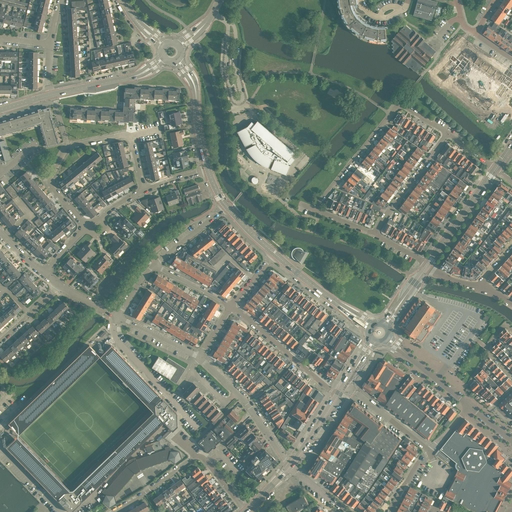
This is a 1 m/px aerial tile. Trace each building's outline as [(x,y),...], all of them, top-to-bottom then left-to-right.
[(99,5),(98,5),(98,9),(100,8),(108,6),(107,0),(99,2),(99,5)] [(336,0),(337,2),(338,7),(340,12),(342,16),(342,17),(346,22),(349,27),(353,30),(358,34),(363,36),(369,38),(374,40),(380,40),(386,40),(385,28),(384,27),(378,27),(372,25),(367,23),(362,20),(358,16),(354,11),(352,6),(356,4),(356,2),(358,1),(357,0),(336,0)] [(416,0),(413,14),(431,19),(436,0),(435,0),(416,0)] [(501,2),(498,7),(505,13),(509,8),(501,2)] [(37,5),(36,11),(37,11),(46,14),(46,13),(47,13),(48,11),(47,10),(47,8),(37,5)] [(101,11),(99,12),(100,14),(100,15),(110,12),(108,6),(100,8),(101,11)] [(498,7),(494,13),(502,18),(505,13),(498,7)] [(27,9),(27,11),(30,12),(37,14),(36,17),(44,19),(46,14),(37,11),(36,11),(30,10),(30,9),(27,9)] [(11,15),(9,23),(15,25),(17,17),(17,15),(18,11),(16,10),(15,13),(12,12),(11,15)] [(494,13),(490,18),(498,23),(502,18),(494,13)] [(17,17),(15,25),(21,26),(23,18),(19,17),(20,15),(17,15),(17,17)] [(24,20),(23,25),(26,26),(27,24),(32,25),(31,29),(33,29),(41,31),(43,25),(34,23),(27,21),(24,20)] [(487,26),(482,33),(487,37),(497,23),(494,21),(490,26),(488,24),(487,26)] [(497,23),(487,37),(492,40),(497,33),(494,31),(497,27),(498,28),(499,25),(497,23)] [(391,40),(392,42),(391,44),(393,46),(391,47),(393,49),(392,50),(391,51),(393,53),(392,54),(408,67),(409,66),(413,70),(417,70),(421,65),(422,66),(432,54),(434,51),(435,50),(424,40),(425,40),(413,30),(412,31),(404,24),(401,28),(391,39),(391,40)] [(497,33),(492,40),(498,44),(502,37),(499,35),(504,28),(501,27),(497,33)] [(502,37),(498,44),(503,47),(507,40),(505,39),(508,34),(508,35),(510,32),(506,30),(505,33),(502,37)] [(105,36),(104,36),(105,39),(107,38),(115,37),(114,34),(115,34),(115,33),(115,31),(114,31),(105,32),(104,33),(105,36)] [(507,40),(503,47),(508,51),(511,44),(511,43),(509,42),(511,37),(511,34),(507,40)] [(108,42),(106,42),(106,45),(116,43),(116,40),(117,39),(116,37),(115,37),(107,38),(108,42)] [(460,38),(431,72),(444,83),(474,48),(460,38)] [(130,41),(123,43),(126,53),(128,62),(135,61),(134,57),(134,56),(132,50),(128,51),(127,45),(131,44),(130,41)] [(120,43),(117,44),(118,52),(119,55),(121,64),(128,62),(126,53),(122,54),(121,51),(120,46),(121,46),(120,43)] [(100,48),(96,49),(98,57),(97,57),(98,59),(100,68),(107,67),(105,58),(101,59),(100,56),(100,52),(99,52),(99,51),(100,50),(100,48)] [(95,60),(91,61),(93,70),(100,68),(98,59),(97,57),(98,57),(96,49),(93,49),(94,53),(95,60)] [(478,50),(473,57),(477,60),(482,53),(478,50)] [(107,53),(104,53),(105,58),(107,67),(114,65),(111,54),(107,55),(107,53)] [(114,53),(111,54),(114,65),(121,64),(119,55),(115,56),(114,53)] [(482,53),(477,60),(481,63),(486,56),(482,53)] [(486,56),(481,63),(486,66),(491,59),(486,56)] [(491,59),(486,66),(490,69),(495,62),(491,59)] [(495,62),(490,69),(494,72),(499,65),(495,62)] [(499,65),(494,72),(498,75),(503,68),(499,65)] [(503,68),(498,75),(502,78),(507,71),(503,68)] [(507,71),(502,78),(507,81),(511,73),(507,71)] [(459,77),(450,87),(486,120),(495,110),(459,77)] [(69,114),(69,119),(127,121),(128,121),(133,122),(137,122),(137,113),(134,113),(134,112),(136,112),(137,110),(134,110),(135,97),(137,97),(179,100),(179,98),(179,90),(176,90),(176,89),(134,87),(124,87),(124,91),(124,92),(123,108),(123,111),(73,108),(73,109),(70,109),(69,114)] [(511,96),(492,125),(502,135),(511,119),(511,96)] [(0,121),(0,133),(6,132),(39,122),(46,146),(49,145),(51,144),(51,143),(57,141),(49,115),(51,114),(48,106),(41,108),(40,107),(37,108),(38,110),(3,121),(1,121),(0,121)] [(179,110),(166,113),(168,121),(169,121),(170,123),(168,123),(169,129),(177,128),(176,123),(182,122),(179,110)] [(393,125),(392,127),(397,130),(401,123),(406,116),(404,115),(404,114),(402,113),(401,113),(400,114),(398,112),(393,119),(396,121),(394,123),(397,124),(396,126),(393,125)] [(406,116),(401,123),(406,126),(411,119),(406,116)] [(407,130),(404,135),(406,137),(411,129),(415,122),(413,121),(411,119),(411,120),(411,119),(406,126),(405,128),(407,129),(407,130)] [(246,125),(237,130),(238,130),(245,144),(245,145),(246,144),(248,146),(246,147),(247,147),(250,151),(253,155),(257,159),(260,161),(264,163),(268,165),(268,166),(269,165),(271,166),(271,167),(286,172),(286,173),(290,163),(294,158),(291,155),(293,152),(256,121),(257,120),(256,120),(254,123),(251,120),(246,125)] [(412,134),(409,139),(411,140),(414,136),(414,135),(415,135),(420,126),(418,124),(416,122),(416,123),(415,122),(411,129),(414,131),(412,134)] [(415,137),(413,141),(416,143),(421,136),(425,129),(423,127),(424,127),(423,126),(422,125),(421,125),(421,126),(420,126),(415,135),(417,136),(416,137),(415,137)] [(389,127),(386,132),(394,139),(398,142),(398,141),(399,143),(401,141),(400,140),(396,137),(398,134),(396,133),(389,127)] [(421,140),(418,145),(421,147),(430,132),(428,131),(429,130),(428,129),(426,128),(425,129),(421,136),(423,137),(421,140)] [(183,129),(170,132),(173,146),(183,144),(180,133),(183,132),(183,129)] [(386,132),(382,136),(388,141),(389,142),(390,143),(391,143),(394,139),(386,132)] [(430,132),(421,147),(422,148),(425,150),(427,146),(425,145),(427,141),(429,141),(430,141),(433,137),(434,137),(436,135),(436,134),(433,132),(432,132),(432,133),(430,132)] [(382,136),(378,141),(386,147),(387,147),(390,143),(389,142),(388,141),(382,136)] [(4,139),(0,140),(0,145),(4,160),(6,160),(8,159),(9,159),(4,139)] [(112,146),(111,146),(112,149),(116,148),(124,146),(122,140),(114,142),(112,142),(112,145),(112,146)] [(151,140),(143,142),(144,148),(152,147),(157,146),(157,143),(155,143),(153,142),(153,140),(151,140)] [(378,141),(375,145),(381,150),(383,148),(385,149),(386,147),(378,141)] [(411,142),(410,144),(416,148),(413,151),(420,156),(424,151),(417,146),(411,142)] [(438,156),(435,159),(437,160),(439,162),(442,159),(439,157),(443,153),(445,155),(446,153),(452,146),(448,143),(449,143),(448,143),(447,142),(445,144),(445,145),(440,152),(440,151),(439,152),(437,155),(438,156)] [(375,145),(371,149),(377,154),(381,150),(375,145)] [(444,161),(442,164),(444,165),(446,163),(449,159),(451,157),(456,149),(452,146),(446,153),(448,155),(448,156),(444,161)] [(173,152),(172,152),(174,160),(175,160),(176,164),(179,164),(180,165),(181,165),(181,166),(184,166),(184,165),(188,164),(187,157),(186,153),(187,153),(187,152),(186,150),(185,150),(185,149),(185,150),(185,149),(184,149),(184,148),(183,148),(174,150),(174,151),(173,151),(173,152)] [(400,148),(397,152),(400,155),(402,156),(406,152),(404,151),(400,148)] [(371,149),(367,154),(374,159),(376,161),(378,158),(381,161),(385,164),(387,162),(380,157),(378,155),(377,154),(371,149)] [(456,149),(451,157),(453,158),(452,160),(454,162),(455,160),(460,153),(459,152),(459,151),(457,149),(457,150),(456,149)] [(97,151),(92,155),(97,161),(102,157),(97,151)] [(413,151),(410,155),(417,160),(420,156),(413,151)] [(460,153),(455,160),(459,163),(465,156),(460,153)] [(367,154),(364,158),(371,164),(372,165),(373,166),(375,163),(379,166),(380,164),(376,161),(374,159),(367,154)] [(92,155),(87,159),(93,165),(92,165),(94,167),(96,166),(94,164),(97,161),(92,155)] [(407,160),(413,165),(417,160),(410,155),(407,160)] [(460,167),(455,174),(457,175),(463,167),(464,166),(469,159),(465,156),(459,163),(458,166),(460,167)] [(147,163),(147,164),(147,166),(148,167),(148,166),(156,165),(159,164),(158,158),(155,159),(147,160),(147,163)] [(362,159),(360,162),(361,162),(360,163),(366,168),(367,168),(369,170),(371,167),(376,172),(374,174),(376,176),(378,173),(380,171),(373,166),(372,165),(371,164),(364,158),(362,160),(362,159)] [(87,159),(83,163),(93,175),(95,173),(90,167),(92,165),(93,165),(87,159)] [(406,159),(403,164),(404,165),(410,169),(413,165),(407,160),(406,159)] [(461,174),(459,177),(462,178),(468,170),(474,163),(472,162),(472,160),(470,159),(469,160),(469,159),(464,166),(463,167),(464,168),(465,170),(461,174)] [(435,160),(431,165),(446,176),(450,172),(444,167),(435,160)] [(83,163),(78,167),(83,173),(86,171),(90,177),(93,175),(83,163)] [(360,163),(357,167),(363,173),(366,175),(370,170),(369,170),(367,168),(366,168),(360,163)] [(468,170),(462,178),(463,179),(464,180),(467,182),(469,179),(467,177),(468,176),(471,172),(473,174),(479,167),(474,163),(469,170),(468,170)] [(156,165),(148,166),(149,172),(157,171),(157,167),(159,167),(159,164),(156,165)] [(398,165),(397,166),(397,167),(399,169),(406,174),(410,169),(404,165),(401,167),(398,165)] [(431,165),(424,174),(432,180),(439,186),(446,176),(431,165)] [(386,166),(384,168),(387,171),(386,173),(400,183),(403,179),(396,173),(394,172),(393,171),(390,169),(389,168),(388,167),(386,166)] [(78,167),(73,171),(79,178),(83,183),(85,181),(82,178),(85,175),(83,173),(78,167)] [(128,167),(119,169),(124,178),(128,186),(134,183),(130,175),(127,177),(123,171),(129,170),(128,167)] [(357,167),(353,172),(360,177),(363,173),(357,167)] [(397,167),(394,172),(396,173),(403,179),(406,174),(399,169),(397,167)] [(116,169),(113,170),(117,177),(118,179),(123,189),(128,186),(124,178),(121,180),(119,176),(116,169)] [(23,179),(18,183),(20,185),(24,181),(31,175),(27,171),(20,176),(23,179)] [(73,171),(68,175),(73,181),(75,182),(79,178),(73,171)] [(350,175),(349,176),(356,182),(357,180),(361,183),(361,182),(365,185),(368,187),(369,185),(360,177),(353,172),(351,173),(349,175),(350,175)] [(385,174),(386,175),(386,176),(391,180),(389,182),(389,183),(396,188),(397,187),(397,188),(399,185),(398,185),(400,183),(386,173),(385,174)] [(451,173),(449,175),(452,177),(456,179),(457,181),(455,183),(455,184),(463,189),(466,183),(459,178),(454,175),(451,173)] [(424,174),(420,179),(427,184),(428,185),(430,183),(431,183),(437,188),(439,186),(432,180),(424,174)] [(27,183),(22,187),(24,189),(28,185),(35,180),(31,175),(24,181),(27,183)] [(68,175),(64,179),(69,185),(73,181),(68,175)] [(346,180),(352,186),(354,183),(360,188),(361,186),(358,184),(356,182),(349,176),(348,178),(347,177),(346,179),(346,180)] [(447,178),(446,179),(448,182),(454,185),(451,189),(459,194),(463,189),(455,184),(455,183),(450,180),(449,179),(447,178)] [(61,179),(57,182),(61,186),(64,189),(66,187),(72,193),(69,196),(71,198),(76,194),(75,192),(74,192),(68,185),(69,185),(64,179),(62,180),(61,179)] [(116,183),(113,184),(117,192),(123,189),(118,179),(115,180),(116,183)] [(420,179),(417,184),(423,189),(424,189),(426,187),(432,191),(433,189),(428,185),(427,184),(420,179)] [(25,193),(21,196),(23,198),(25,196),(32,190),(39,185),(37,183),(37,182),(35,180),(28,185),(31,188),(25,193)] [(342,185),(342,186),(348,190),(348,191),(351,188),(353,190),(356,193),(358,191),(355,188),(352,186),(346,180),(342,185)] [(500,180),(497,185),(504,190),(506,191),(509,193),(511,195),(511,196),(511,195),(511,188),(509,186),(500,180)] [(111,186),(108,187),(112,195),(117,192),(113,184),(112,181),(109,183),(111,186)] [(380,182),(379,185),(385,189),(383,191),(382,192),(389,197),(393,192),(386,187),(382,184),(380,182)] [(382,184),(386,187),(393,192),(396,188),(389,183),(388,182),(386,184),(384,182),(384,183),(382,184)] [(197,183),(184,188),(189,203),(202,199),(201,195),(197,183)] [(10,184),(6,188),(10,193),(12,191),(14,189),(10,184)] [(105,189),(102,190),(106,198),(112,195),(108,187),(106,184),(103,185),(105,189)] [(414,187),(413,189),(425,198),(426,196),(421,191),(423,189),(417,184),(416,185),(416,184),(414,186),(414,187)] [(39,185),(32,190),(34,192),(32,194),(34,196),(35,196),(36,195),(43,190),(39,185)] [(497,185),(494,190),(501,195),(504,190),(497,185)] [(175,192),(166,195),(169,205),(182,200),(178,188),(175,190),(175,192)] [(413,189),(409,194),(416,199),(418,195),(419,196),(425,201),(427,199),(426,198),(425,198),(413,189)] [(441,189),(440,192),(444,195),(442,198),(444,199),(452,204),(453,204),(454,202),(454,201),(455,199),(448,194),(443,191),(441,189)] [(451,189),(448,194),(455,199),(459,194),(451,189)] [(34,196),(32,198),(34,201),(38,197),(40,200),(47,195),(43,190),(36,195),(35,196),(34,196)] [(380,190),(377,195),(378,196),(379,197),(386,201),(389,197),(382,192),(382,191),(380,190)] [(494,190),(490,194),(498,200),(499,197),(502,199),(504,197),(501,195),(494,190)] [(336,200),(333,208),(338,210),(341,202),(342,202),(344,196),(345,192),(343,191),(342,195),(341,195),(339,201),(336,200)] [(81,192),(75,197),(79,202),(85,197),(81,192)] [(331,198),(327,206),(333,208),(336,200),(337,197),(334,196),(335,194),(333,193),(331,192),(328,196),(331,198)] [(409,194),(406,198),(413,203),(415,205),(418,200),(416,199),(409,194)] [(490,194),(487,199),(494,204),(496,206),(500,201),(498,200),(490,194)] [(47,195),(40,200),(44,204),(51,199),(47,195)] [(377,195),(371,202),(374,203),(376,201),(382,206),(386,201),(379,197),(378,196),(377,195)] [(141,200),(141,201),(142,201),(152,211),(153,210),(153,211),(163,208),(159,196),(152,198),(151,196),(142,199),(141,200)] [(341,202),(338,210),(343,213),(347,204),(349,199),(350,197),(347,196),(346,200),(344,203),(342,202),(341,202)] [(439,196),(437,198),(440,200),(443,202),(441,205),(448,210),(452,204),(444,199),(442,198),(439,196)] [(85,197),(79,202),(83,207),(89,202),(85,197)] [(6,204),(0,208),(0,214),(1,216),(8,210),(5,208),(12,202),(14,205),(16,203),(12,198),(6,204)] [(406,198),(402,203),(409,209),(411,206),(413,208),(416,210),(418,208),(415,205),(413,203),(406,198)] [(44,204),(41,207),(43,209),(44,208),(46,211),(48,209),(54,204),(55,203),(53,201),(52,201),(51,199),(44,204)] [(93,206),(87,212),(91,216),(97,211),(95,209),(96,207),(101,203),(103,206),(106,204),(102,199),(100,201),(95,205),(93,206)] [(347,204),(343,213),(344,213),(343,213),(344,214),(346,215),(347,214),(349,215),(353,204),(354,201),(349,199),(347,204)] [(487,199),(484,204),(491,209),(494,204),(487,199)] [(358,207),(354,217),(354,218),(357,219),(357,218),(359,219),(362,212),(363,211),(366,205),(367,201),(364,200),(363,203),(363,204),(361,208),(358,207)] [(435,201),(433,203),(439,207),(437,210),(444,215),(448,210),(441,205),(435,201)] [(89,202),(83,207),(87,212),(93,206),(89,202)] [(402,203),(398,208),(405,213),(407,210),(410,212),(413,214),(414,212),(412,210),(409,209),(402,203)] [(46,211),(45,211),(47,214),(48,213),(51,216),(52,214),(59,209),(58,209),(54,204),(48,209),(46,211)] [(353,204),(349,215),(354,217),(358,207),(358,206),(353,204)] [(370,209),(365,222),(371,224),(374,216),(371,214),(372,210),(373,208),(379,210),(380,207),(373,204),(371,207),(370,209)] [(484,204),(481,208),(490,214),(491,212),(492,213),(494,211),(491,209),(484,204)] [(138,212),(133,217),(140,224),(140,223),(142,225),(146,222),(144,220),(145,218),(146,219),(149,216),(148,215),(150,214),(145,209),(143,211),(141,209),(137,205),(135,208),(138,212)] [(433,210),(430,213),(431,213),(433,215),(440,220),(441,219),(442,219),(443,218),(443,217),(444,215),(437,210),(431,206),(430,208),(433,210)] [(362,212),(359,219),(365,222),(370,209),(367,208),(366,212),(363,211),(362,212)] [(481,208),(477,213),(487,220),(488,220),(487,220),(489,217),(490,217),(491,215),(490,214),(481,208)] [(61,209),(56,213),(58,215),(62,219),(69,228),(71,227),(72,227),(75,224),(72,220),(71,220),(71,221),(69,217),(68,217),(67,215),(64,218),(61,214),(63,212),(63,211),(61,209)] [(8,210),(1,216),(5,221),(12,215),(8,210)] [(12,215),(5,221),(9,226),(16,220),(13,217),(16,215),(14,213),(12,215)] [(431,213),(429,216),(431,217),(429,220),(437,225),(440,220),(433,215),(431,213)] [(475,214),(474,216),(474,217),(482,223),(483,224),(485,220),(486,221),(487,220),(477,213),(476,214),(475,214)] [(504,214),(502,217),(505,220),(506,218),(510,222),(508,225),(511,228),(511,221),(510,220),(510,219),(507,217),(506,216),(504,214)] [(424,216),(420,222),(422,223),(423,224),(426,226),(433,231),(434,230),(435,229),(435,228),(437,225),(429,220),(426,218),(424,216)] [(114,222),(113,224),(119,229),(128,238),(136,229),(127,220),(125,218),(123,220),(120,217),(118,219),(118,218),(114,222)] [(474,217),(471,222),(478,227),(480,228),(481,226),(482,226),(484,227),(486,225),(483,224),(482,223),(474,217)] [(387,222),(383,230),(388,232),(392,225),(394,221),(392,220),(389,218),(387,222)] [(21,226),(15,233),(20,237),(26,231),(31,225),(33,223),(28,219),(25,221),(28,224),(23,229),(21,226)] [(58,220),(55,222),(59,226),(59,225),(64,232),(69,228),(62,219),(59,222),(58,220)] [(212,230),(210,233),(214,237),(221,231),(227,225),(223,220),(217,226),(219,229),(215,233),(212,230)] [(499,221),(497,223),(500,226),(503,228),(504,229),(510,234),(511,233),(511,232),(511,228),(508,225),(505,227),(505,226),(504,226),(502,224),(499,221)] [(393,235),(393,236),(393,237),(395,238),(396,237),(398,238),(402,230),(405,225),(403,224),(400,222),(397,227),(393,235)] [(468,226),(467,227),(475,232),(477,229),(479,231),(482,233),(484,231),(481,229),(480,228),(478,227),(471,222),(469,224),(468,224),(467,225),(468,226)] [(50,225),(48,227),(52,231),(49,234),(54,240),(59,236),(54,230),(50,225)] [(59,226),(54,230),(59,236),(64,232),(59,225),(59,226)] [(223,233),(217,240),(219,242),(224,236),(225,235),(231,229),(227,225),(221,231),(223,233)] [(392,225),(388,232),(388,233),(391,235),(391,234),(393,235),(397,227),(392,225)] [(496,225),(494,227),(496,229),(500,233),(506,238),(506,239),(510,234),(504,229),(503,228),(501,230),(498,227),(496,225)] [(408,233),(403,241),(409,243),(413,236),(416,230),(410,227),(409,231),(408,233)] [(421,233),(414,246),(415,247),(416,247),(418,249),(419,249),(420,249),(425,241),(432,232),(425,227),(424,227),(421,233)] [(467,227),(463,232),(471,238),(471,237),(473,235),(476,237),(477,234),(475,232),(467,227)] [(224,241),(221,244),(223,246),(229,239),(236,233),(234,231),(232,229),(231,229),(225,235),(224,236),(226,238),(223,241),(224,241)] [(402,230),(398,238),(403,241),(408,233),(402,230)] [(492,230),(490,232),(495,236),(496,237),(502,243),(506,238),(500,233),(498,235),(492,230)] [(26,231),(20,237),(24,241),(30,235),(26,231)] [(409,244),(409,245),(411,246),(412,246),(412,245),(414,246),(421,233),(419,232),(418,235),(417,234),(416,237),(413,236),(409,243),(409,244)] [(463,232),(460,238),(467,243),(469,244),(471,241),(473,242),(474,240),(471,237),(471,238),(463,232)] [(37,237),(29,246),(31,247),(30,248),(32,250),(33,250),(33,249),(33,250),(39,243),(40,242),(38,240),(42,235),(40,233),(36,237),(37,237)] [(116,242),(110,248),(117,254),(124,247),(126,248),(128,246),(120,238),(119,238),(114,233),(111,237),(116,242)] [(236,233),(229,239),(231,242),(230,243),(232,245),(240,238),(236,233)] [(488,234),(487,236),(488,238),(493,242),(495,243),(498,247),(500,245),(500,246),(502,244),(502,243),(496,237),(495,236),(493,239),(490,236),(491,235),(489,233),(488,234)] [(209,234),(204,238),(214,250),(215,252),(217,250),(215,247),(212,243),(214,241),(209,234)] [(30,235),(24,241),(29,246),(37,237),(36,237),(34,235),(32,237),(30,235)] [(487,236),(485,238),(490,243),(491,244),(493,245),(491,247),(497,253),(501,249),(500,249),(498,247),(495,243),(493,242),(488,238),(487,236)] [(204,238),(199,242),(201,243),(205,249),(207,247),(212,252),(214,250),(204,238)] [(240,238),(232,245),(234,247),(235,246),(238,248),(244,242),(240,238)] [(460,238),(456,243),(464,248),(465,249),(466,247),(468,248),(470,245),(469,244),(467,243),(460,238)] [(44,248),(38,254),(43,258),(44,258),(45,256),(48,252),(50,250),(47,248),(51,245),(53,247),(55,244),(51,240),(49,242),(44,247),(44,248)] [(86,243),(77,253),(85,260),(91,254),(94,256),(96,253),(94,251),(89,246),(91,243),(89,241),(86,244),(86,243)] [(197,244),(195,245),(201,253),(205,258),(206,260),(209,258),(207,257),(202,251),(205,249),(201,243),(199,242),(199,241),(198,241),(196,243),(197,244)] [(244,242),(238,248),(242,252),(248,246),(244,242)] [(39,243),(33,250),(38,254),(44,248),(44,247),(39,243)] [(456,243),(453,248),(460,253),(462,250),(465,252),(467,250),(465,249),(464,248),(456,243)] [(172,259),(170,263),(170,264),(174,266),(175,266),(175,265),(177,266),(181,258),(185,251),(186,252),(188,249),(185,245),(182,247),(184,249),(179,256),(176,254),(173,259),(172,259)] [(192,246),(189,248),(190,249),(195,256),(196,257),(201,253),(195,245),(193,247),(192,247),(192,246)] [(479,246),(478,247),(483,251),(481,254),(483,256),(489,261),(493,257),(487,252),(485,249),(480,245),(479,246)] [(488,245),(485,249),(487,252),(493,257),(497,253),(491,247),(488,245)] [(248,246),(242,252),(246,256),(246,257),(253,250),(248,246)] [(291,251),(291,252),(291,253),(291,254),(292,255),(292,256),(293,256),(293,257),(294,258),(295,258),(296,258),(296,259),(297,259),(301,263),(308,251),(303,250),(303,249),(302,248),(301,248),(300,247),(299,247),(298,246),(297,246),(296,246),(295,247),(294,248),(293,248),(292,249),(292,250),(291,251)] [(453,248),(449,253),(456,258),(459,255),(462,257),(464,255),(460,253),(453,248)] [(177,266),(176,267),(179,269),(180,268),(182,269),(186,261),(187,262),(189,257),(191,253),(189,250),(186,256),(185,257),(186,257),(184,260),(181,258),(177,266)] [(246,256),(244,258),(246,260),(247,259),(248,258),(251,261),(255,257),(255,258),(257,256),(257,255),(253,250),(246,257),(246,256)] [(102,255),(93,265),(100,271),(105,265),(106,267),(108,265),(113,259),(106,253),(103,256),(102,255)] [(449,253),(445,258),(453,263),(454,264),(455,264),(456,262),(457,262),(459,260),(456,258),(449,253)] [(0,261),(2,263),(0,264),(0,267),(2,266),(3,265),(3,264),(9,259),(4,254),(0,258),(0,261)] [(479,255),(477,258),(485,265),(487,264),(489,262),(489,261),(483,256),(481,254),(479,255)] [(70,258),(63,265),(72,274),(76,270),(78,272),(79,273),(85,266),(80,262),(79,263),(77,265),(73,261),(75,259),(73,257),(72,259),(70,258)] [(441,265),(441,266),(442,267),(447,271),(453,263),(445,258),(442,263),(442,264),(441,264),(441,265)] [(3,265),(2,266),(4,269),(2,271),(3,273),(7,270),(7,269),(13,264),(9,259),(3,264),(3,265)] [(230,260),(228,263),(233,267),(234,268),(232,270),(234,272),(240,277),(244,273),(244,272),(238,267),(230,260)] [(474,264),(481,270),(482,268),(483,269),(485,267),(484,266),(485,266),(478,260),(474,264)] [(505,260),(501,264),(510,272),(511,271),(511,270),(511,267),(510,266),(505,260)] [(186,261),(182,269),(187,272),(191,265),(187,262),(186,261)] [(468,265),(466,274),(469,275),(469,276),(472,276),(472,275),(473,276),(473,275),(474,275),(475,275),(470,261),(467,262),(468,265)] [(473,261),(470,261),(475,275),(475,274),(476,274),(477,274),(478,274),(479,273),(480,272),(479,272),(481,270),(474,264),(473,261)] [(453,263),(447,271),(455,272),(455,273),(457,273),(458,273),(460,273),(460,270),(461,268),(455,265),(455,264),(454,264),(453,263)] [(10,272),(6,276),(7,278),(11,275),(11,274),(17,268),(13,264),(7,269),(7,270),(10,272)] [(501,264),(497,269),(498,270),(499,270),(501,272),(503,274),(506,277),(510,273),(510,272),(501,264)] [(191,265),(187,272),(192,275),(197,268),(191,265)] [(5,282),(4,283),(6,286),(8,285),(14,280),(21,273),(17,268),(11,274),(11,275),(12,277),(6,282),(5,282)] [(197,268),(192,275),(197,278),(202,271),(197,268)] [(87,269),(79,277),(82,280),(82,281),(84,284),(85,283),(88,286),(89,286),(89,287),(91,286),(93,284),(93,283),(92,282),(97,277),(87,269)] [(202,271),(197,278),(203,281),(207,274),(204,272),(205,270),(203,269),(202,271)] [(494,271),(489,277),(493,281),(501,272),(499,270),(496,273),(494,271)] [(273,271),(270,275),(276,281),(278,279),(280,281),(282,282),(280,284),(282,286),(286,281),(284,280),(278,276),(279,275),(276,273),(273,271)] [(18,281),(11,288),(12,290),(18,285),(19,287),(23,283),(22,282),(29,277),(27,275),(27,274),(26,272),(25,272),(24,272),(18,278),(16,279),(18,281)] [(234,272),(230,276),(236,282),(240,277),(234,272)] [(501,272),(493,281),(498,285),(503,279),(501,277),(502,277),(501,276),(503,274),(501,272)] [(151,285),(149,287),(155,291),(158,285),(163,277),(158,274),(157,275),(156,274),(155,274),(152,279),(152,280),(153,281),(156,283),(154,287),(151,285)] [(207,274),(203,281),(208,284),(212,277),(207,274)] [(270,275),(267,279),(273,285),(279,290),(280,288),(274,283),(276,281),(270,275)] [(230,276),(226,281),(232,286),(236,282),(230,276)] [(506,280),(501,286),(505,290),(511,284),(511,282),(511,277),(510,276),(506,280)] [(25,285),(15,293),(17,295),(22,290),(23,291),(27,288),(27,287),(33,282),(31,280),(32,280),(32,279),(30,277),(29,277),(22,282),(23,283),(25,285)] [(158,290),(157,292),(159,294),(163,288),(163,289),(163,288),(168,280),(163,277),(158,285),(161,286),(161,287),(160,287),(159,290),(158,290)] [(214,279),(212,282),(214,284),(214,283),(218,286),(218,287),(217,289),(218,290),(224,295),(228,291),(222,285),(214,279)] [(267,279),(263,283),(270,289),(276,294),(277,292),(271,287),(273,285),(267,279)] [(164,293),(161,297),(164,299),(166,295),(168,291),(173,284),(171,282),(171,281),(169,280),(168,280),(163,288),(166,289),(164,293)] [(226,281),(222,285),(228,291),(232,286),(226,281)] [(30,290),(26,294),(27,295),(27,296),(31,292),(31,291),(37,286),(33,282),(27,287),(27,288),(30,290)] [(284,291),(279,297),(281,299),(282,299),(292,286),(290,285),(290,284),(288,282),(287,282),(287,283),(281,289),(284,291)] [(263,283),(260,287),(266,292),(266,293),(272,298),(274,296),(268,291),(270,289),(263,283)] [(173,284),(168,291),(171,293),(171,294),(173,295),(174,294),(178,287),(173,284)] [(27,295),(21,300),(23,302),(29,297),(32,297),(33,298),(41,291),(39,289),(39,288),(38,286),(37,286),(31,291),(31,292),(27,296),(27,295)] [(292,286),(282,299),(284,300),(284,301),(287,298),(288,299),(291,296),(296,290),(292,286)] [(178,287),(174,294),(179,297),(183,290),(178,287)] [(260,287),(257,291),(269,302),(271,299),(265,294),(266,293),(266,292),(260,287)] [(148,288),(145,294),(152,298),(154,295),(158,298),(159,296),(156,293),(148,288)] [(183,290),(179,297),(184,301),(188,293),(183,290)] [(288,299),(286,302),(288,304),(290,301),(293,303),(296,300),(301,293),(296,290),(291,296),(288,299)] [(257,291),(253,294),(260,300),(261,298),(267,303),(269,302),(257,291)] [(188,293),(184,301),(189,304),(193,296),(188,293)] [(296,300),(295,302),(297,303),(298,301),(300,303),(305,297),(301,293),(296,300)] [(145,294),(142,299),(149,303),(151,304),(152,302),(156,304),(157,301),(152,298),(145,294)] [(253,294),(250,298),(263,309),(264,307),(258,302),(260,300),(253,294)] [(189,304),(187,306),(193,309),(194,307),(199,300),(193,296),(189,304)] [(209,298),(208,300),(211,301),(209,304),(216,309),(219,303),(209,297),(209,298)] [(300,303),(298,306),(300,308),(302,309),(304,307),(310,300),(309,299),(307,297),(306,298),(305,297),(300,303)] [(399,324),(398,325),(408,331),(415,336),(418,339),(419,339),(420,340),(422,340),(422,339),(424,338),(439,315),(440,313),(441,313),(440,311),(438,310),(435,307),(432,305),(429,304),(425,300),(424,301),(418,297),(415,301),(401,321),(399,324)] [(250,298),(247,302),(253,307),(255,308),(256,307),(258,309),(261,311),(263,309),(250,298)] [(8,302),(7,302),(9,305),(11,307),(11,306),(17,312),(21,308),(22,307),(16,302),(14,299),(11,304),(9,301),(8,302)] [(142,299),(138,304),(146,308),(148,306),(156,311),(157,309),(151,304),(149,303),(142,299)] [(302,309),(299,313),(302,314),(306,308),(309,310),(314,304),(313,303),(314,302),(312,300),(311,300),(311,301),(310,300),(304,307),(302,309)] [(64,301),(59,305),(64,311),(65,310),(68,307),(69,309),(71,307),(70,306),(69,306),(64,301)] [(265,308),(257,317),(259,319),(261,321),(262,321),(267,315),(269,313),(267,311),(267,310),(273,303),(271,301),(265,308)] [(247,302),(243,306),(246,308),(245,308),(248,310),(254,314),(256,317),(258,315),(255,313),(254,311),(253,312),(251,310),(253,307),(247,302)] [(138,304),(135,309),(143,313),(145,315),(147,312),(150,314),(152,312),(146,308),(138,304)] [(209,304),(206,309),(213,314),(216,309),(209,304)] [(309,310),(308,312),(312,315),(313,313),(314,313),(318,307),(314,304),(309,310)] [(3,306),(2,307),(6,311),(7,310),(12,316),(17,312),(11,306),(11,307),(9,305),(6,307),(4,306),(4,305),(3,306)] [(59,305),(54,309),(59,315),(60,314),(63,311),(65,313),(66,312),(65,310),(64,311),(59,305)] [(201,306),(199,309),(202,311),(200,313),(203,314),(210,319),(213,314),(206,309),(201,306)] [(267,315),(262,321),(266,325),(272,318),(280,309),(278,307),(269,316),(267,315)] [(305,324),(304,326),(305,327),(315,315),(317,317),(323,310),(322,310),(323,309),(320,307),(319,308),(318,307),(314,313),(313,313),(312,315),(305,324)] [(50,312),(50,313),(55,319),(56,318),(59,316),(60,317),(62,316),(60,314),(59,315),(54,309),(52,311),(51,311),(50,312)] [(135,309),(132,314),(140,319),(143,313),(135,309)] [(272,318),(266,325),(271,329),(276,322),(277,321),(275,319),(282,311),(280,309),(272,318)] [(0,313),(1,315),(2,314),(8,320),(12,316),(7,310),(6,311),(3,313),(0,310),(0,313)] [(323,310),(317,317),(322,320),(327,314),(323,310)] [(198,312),(196,314),(199,316),(198,318),(199,320),(207,324),(210,319),(203,314),(200,313),(198,312)] [(45,316),(45,317),(50,323),(51,322),(53,324),(56,322),(58,324),(59,322),(56,318),(55,319),(50,313),(48,315),(47,315),(45,316)] [(157,313),(152,320),(158,323),(162,316),(161,316),(163,314),(161,313),(160,314),(157,313)] [(271,329),(271,330),(273,332),(273,331),(275,332),(280,326),(281,326),(283,323),(289,316),(286,314),(280,322),(279,322),(278,320),(277,320),(277,321),(276,322),(271,329)] [(162,316),(158,323),(163,326),(167,319),(162,316)] [(275,332),(275,333),(277,335),(278,335),(279,336),(285,329),(286,327),(285,326),(285,325),(290,318),(289,316),(283,323),(281,326),(280,326),(275,332)] [(45,317),(41,322),(46,327),(49,324),(51,326),(53,324),(51,322),(50,323),(45,317)] [(163,327),(162,327),(163,327),(165,329),(166,329),(166,328),(168,329),(172,322),(174,319),(171,318),(170,321),(167,319),(163,326),(163,327)] [(199,320),(196,325),(203,329),(207,324),(199,320)] [(233,320),(231,324),(231,325),(238,329),(239,327),(246,332),(248,329),(239,324),(240,323),(236,321),(236,322),(233,320)] [(329,322),(321,332),(324,334),(326,330),(330,333),(337,324),(332,320),(331,323),(329,322)] [(182,329),(178,336),(183,339),(188,330),(185,328),(189,322),(187,321),(185,324),(182,328),(182,329)] [(41,322),(36,326),(41,332),(45,328),(46,330),(48,328),(46,327),(41,322)] [(172,322),(168,329),(173,332),(177,325),(172,322)] [(285,329),(279,336),(283,339),(289,333),(291,331),(288,329),(292,325),(290,323),(286,327),(285,329)] [(188,330),(183,339),(188,342),(192,335),(194,333),(193,333),(195,330),(197,327),(192,324),(190,327),(193,329),(191,332),(188,330)] [(333,336),(329,343),(331,344),(337,335),(336,335),(342,328),(340,327),(341,326),(338,324),(337,324),(330,333),(333,335),(333,336)] [(32,325),(28,329),(33,335),(34,334),(36,333),(37,334),(39,333),(39,332),(32,325)] [(177,325),(173,332),(178,336),(182,329),(182,328),(177,325)] [(231,325),(228,329),(236,334),(238,335),(243,338),(244,336),(237,331),(238,329),(231,325)] [(289,333),(283,339),(288,343),(293,337),(300,329),(302,327),(300,326),(292,335),(289,333)] [(310,327),(308,329),(313,334),(316,330),(310,326),(310,327)] [(343,329),(340,333),(356,343),(360,337),(358,336),(353,333),(351,332),(344,327),(343,329)] [(500,335),(498,337),(499,339),(500,340),(504,336),(503,336),(508,331),(505,327),(498,333),(500,335)] [(28,329),(23,333),(28,339),(29,339),(31,337),(33,337),(35,340),(37,338),(34,334),(33,335),(28,329)] [(228,329),(226,333),(233,338),(236,334),(228,329)] [(246,340),(242,345),(244,347),(244,346),(246,344),(254,335),(250,331),(244,338),(246,340)] [(296,343),(293,346),(295,348),(294,349),(298,352),(302,355),(307,349),(303,345),(302,344),(310,334),(306,331),(305,333),(298,341),(296,343)] [(319,331),(315,336),(320,339),(323,335),(319,331)] [(504,336),(500,340),(502,341),(503,340),(504,339),(505,341),(506,341),(507,340),(511,335),(509,331),(508,331),(503,336),(504,336)] [(23,333),(18,338),(23,343),(24,343),(26,345),(29,343),(31,344),(32,343),(29,339),(28,339),(23,333)] [(192,335),(188,342),(193,345),(198,338),(197,338),(198,336),(194,333),(192,335)] [(226,333),(223,337),(237,346),(238,344),(237,343),(232,340),(233,338),(226,333)] [(340,333),(336,340),(352,350),(356,343),(340,333)] [(247,345),(245,347),(248,350),(249,348),(252,345),(258,338),(254,335),(246,344),(247,345)] [(223,337),(220,342),(228,346),(229,344),(236,348),(237,346),(223,337)] [(293,337),(288,343),(293,347),(293,346),(296,343),(298,341),(293,337)] [(18,338),(14,342),(19,348),(20,347),(23,344),(24,346),(26,345),(24,343),(23,343),(18,338)] [(254,346),(250,351),(252,352),(256,348),(261,342),(260,341),(261,340),(261,339),(259,338),(258,338),(252,345),(254,346)] [(333,345),(332,346),(347,356),(352,350),(336,340),(333,345)] [(496,343),(490,348),(494,352),(500,346),(498,345),(501,342),(498,340),(496,343)] [(261,342),(256,348),(258,350),(257,351),(256,352),(258,353),(260,351),(265,345),(264,344),(264,343),(262,341),(262,342),(261,342)] [(14,342),(9,346),(14,352),(15,351),(18,348),(22,352),(23,351),(20,347),(19,348),(14,342)] [(220,342),(218,346),(232,355),(233,353),(229,350),(226,348),(228,346),(220,342)] [(89,344),(8,422),(15,429),(20,423),(21,424),(27,419),(26,418),(28,415),(29,416),(34,412),(33,411),(40,404),(41,405),(46,401),(45,399),(51,393),(53,394),(58,389),(56,388),(67,378),(68,379),(73,375),(72,374),(78,367),(79,368),(84,363),(83,362),(86,360),(87,361),(91,356),(90,355),(95,350),(89,344)] [(107,348),(104,352),(154,403),(161,396),(111,345),(107,348)] [(262,353),(258,358),(260,359),(269,348),(265,345),(260,351),(262,353)] [(9,346),(4,350),(9,356),(10,355),(11,356),(14,354),(17,357),(19,355),(15,351),(14,352),(9,346)] [(215,350),(215,351),(222,355),(224,353),(231,357),(232,355),(218,346),(215,350)] [(332,346),(328,352),(335,357),(336,356),(344,361),(347,356),(332,346)] [(500,346),(494,352),(497,355),(503,350),(506,348),(505,346),(502,349),(500,346)] [(260,359),(255,365),(256,367),(264,359),(266,360),(268,358),(273,351),(269,348),(260,359)] [(4,350),(0,353),(0,354),(5,360),(9,357),(12,361),(14,359),(11,356),(10,355),(9,356),(4,350)] [(215,350),(212,354),(215,356),(215,357),(218,359),(218,358),(224,362),(227,363),(228,361),(225,359),(221,356),(222,355),(215,351),(215,350)] [(503,350),(497,355),(501,360),(502,359),(507,354),(510,352),(508,350),(505,352),(503,350)] [(267,362),(262,368),(265,369),(269,364),(277,355),(273,351),(268,358),(266,360),(267,362)] [(315,355),(311,360),(312,361),(312,362),(314,363),(315,363),(316,364),(317,363),(318,364),(323,358),(325,355),(322,352),(321,354),(318,352),(317,353),(315,355)] [(328,352),(324,359),(331,364),(339,369),(343,362),(335,357),(328,352)] [(507,354),(502,359),(506,364),(511,358),(511,357),(511,354),(509,357),(507,354)] [(232,361),(226,367),(230,370),(243,357),(240,355),(237,358),(234,360),(233,360),(232,360),(231,361),(232,361)] [(270,366),(267,370),(269,372),(275,364),(276,364),(281,358),(277,355),(269,364),(270,366)] [(485,362),(481,366),(484,368),(486,364),(491,359),(488,355),(483,360),(485,362)] [(158,356),(152,366),(170,377),(169,378),(174,381),(176,382),(185,368),(168,357),(166,360),(158,356)] [(243,357),(230,370),(233,374),(240,367),(238,365),(244,358),(243,357)] [(278,366),(275,369),(279,372),(283,367),(281,366),(285,361),(281,358),(276,364),(278,366)] [(368,378),(366,381),(372,385),(376,388),(381,391),(382,392),(390,396),(395,388),(400,380),(405,373),(387,362),(387,361),(383,358),(382,358),(381,361),(379,360),(375,366),(372,373),(371,372),(368,378)] [(324,359),(319,366),(325,372),(333,378),(339,369),(331,364),(324,359)] [(488,367),(485,370),(486,371),(495,363),(491,359),(486,364),(487,365),(487,366),(488,367)] [(247,367),(237,377),(241,381),(246,375),(248,374),(246,372),(251,366),(252,365),(250,363),(248,366),(247,367)] [(495,363),(486,371),(487,372),(490,370),(493,373),(494,372),(499,367),(495,363)] [(240,367),(233,374),(237,377),(247,367),(245,365),(242,368),(240,367)] [(246,375),(241,381),(244,384),(250,378),(251,377),(249,375),(256,368),(254,367),(253,368),(248,374),(246,375)] [(499,367),(494,372),(497,375),(502,370),(499,367)] [(288,368),(281,376),(288,381),(290,379),(295,373),(291,370),(288,368)] [(482,368),(478,372),(483,377),(486,381),(489,379),(485,375),(487,374),(482,368)] [(250,378),(244,384),(245,385),(245,386),(245,387),(247,388),(248,388),(254,382),(255,381),(254,379),(254,378),(260,372),(258,370),(251,377),(250,378)] [(502,370),(497,375),(501,379),(502,379),(503,377),(504,376),(506,374),(502,370)] [(281,389),(283,391),(288,385),(287,385),(289,383),(292,384),(293,382),(299,376),(298,375),(298,374),(296,372),(295,372),(295,373),(290,379),(288,381),(286,384),(284,386),(281,389)] [(478,372),(474,375),(479,381),(483,377),(478,372)] [(254,382),(248,388),(252,391),(257,386),(255,384),(257,382),(259,381),(264,376),(264,375),(262,373),(258,378),(255,381),(254,382)] [(410,374),(398,388),(408,396),(416,386),(412,383),(415,378),(410,374)] [(292,384),(291,385),(295,388),(303,379),(301,378),(302,377),(300,375),(299,376),(293,382),(292,384)] [(503,377),(502,379),(503,380),(508,386),(511,382),(511,380),(508,376),(505,379),(503,377)] [(489,379),(486,381),(488,383),(490,384),(492,387),(493,388),(494,389),(496,391),(498,393),(499,394),(503,390),(498,385),(490,377),(489,378),(489,379)] [(289,396),(288,396),(291,399),(293,394),(295,392),(297,389),(298,389),(300,391),(301,389),(307,383),(303,379),(295,388),(291,392),(291,393),(289,396)] [(277,380),(275,384),(281,389),(284,386),(282,384),(277,380)] [(475,381),(470,386),(474,390),(474,389),(481,383),(479,381),(478,382),(476,380),(475,381)] [(500,381),(498,383),(499,385),(504,390),(508,386),(503,380),(501,382),(500,381)] [(366,381),(362,386),(369,392),(376,397),(381,391),(376,388),(372,385),(366,381)] [(193,382),(183,393),(190,400),(199,390),(200,389),(193,382)] [(481,383),(474,389),(478,393),(478,392),(485,386),(481,382),(481,383)] [(308,383),(303,391),(319,401),(323,394),(323,393),(318,389),(314,386),(313,386),(312,387),(308,383)] [(411,395),(409,398),(411,400),(414,397),(416,394),(418,392),(419,393),(420,394),(425,387),(421,383),(411,395)] [(485,386),(478,392),(482,396),(483,395),(492,387),(490,384),(487,387),(486,387),(485,386)] [(257,396),(257,397),(259,399),(260,399),(261,401),(275,392),(277,390),(278,389),(276,387),(274,389),(268,393),(267,391),(263,394),(262,393),(257,396)] [(415,398),(413,401),(415,403),(418,400),(420,397),(422,394),(424,396),(425,396),(430,390),(425,387),(420,394),(419,393),(418,395),(415,398)] [(492,387),(483,395),(486,399),(487,399),(493,394),(490,391),(493,388),(492,387)] [(390,396),(385,404),(414,427),(423,415),(425,412),(407,398),(395,388),(390,396)] [(511,389),(498,403),(503,408),(503,407),(511,416),(511,389)] [(190,400),(189,401),(191,402),(193,400),(195,403),(198,406),(196,408),(198,409),(199,411),(201,409),(205,412),(207,414),(205,416),(208,419),(210,417),(213,420),(211,421),(214,423),(217,419),(223,413),(221,411),(218,409),(213,404),(208,399),(204,395),(199,390),(190,400)] [(420,402),(418,404),(422,407),(423,405),(421,404),(422,403),(425,400),(427,398),(429,400),(434,394),(430,390),(425,396),(424,396),(420,402)] [(297,401),(294,404),(310,414),(318,402),(319,401),(303,391),(298,398),(297,401)] [(381,391),(376,397),(385,404),(390,396),(382,392),(381,391)] [(493,394),(487,399),(491,403),(497,397),(495,395),(498,393),(496,391),(493,394)] [(275,392),(261,401),(262,402),(261,403),(263,405),(264,405),(273,399),(272,399),(271,397),(272,396),(275,394),(276,393),(275,392)] [(429,401),(428,402),(430,403),(431,403),(434,405),(439,398),(434,394),(429,400),(429,401)] [(161,396),(154,403),(154,412),(163,421),(172,429),(171,429),(172,430),(172,429),(173,429),(177,424),(177,412),(161,396)] [(273,399),(264,405),(264,406),(265,406),(264,407),(266,409),(267,409),(274,405),(276,403),(275,400),(279,398),(277,396),(272,399),(273,399)] [(439,409),(444,402),(439,398),(434,405),(433,406),(435,408),(436,407),(439,409)] [(274,405),(267,409),(268,410),(267,411),(268,413),(269,413),(270,413),(276,409),(280,406),(286,402),(284,400),(278,404),(279,404),(278,405),(276,403),(274,405)] [(360,447),(343,474),(356,484),(366,491),(369,487),(380,471),(380,470),(388,458),(402,438),(384,424),(378,419),(361,406),(358,404),(358,403),(354,400),(346,412),(351,415),(353,417),(360,421),(357,426),(353,431),(364,439),(365,440),(360,447)] [(439,409),(433,417),(435,418),(440,412),(441,411),(444,413),(450,406),(444,402),(439,409)] [(294,404),(290,412),(292,413),(297,417),(305,422),(310,414),(294,404)] [(276,409),(270,413),(273,418),(280,414),(280,413),(283,411),(284,411),(280,406),(276,409)] [(447,419),(443,424),(446,425),(450,420),(451,419),(456,412),(451,407),(446,415),(449,417),(447,419)] [(231,417),(226,422),(230,426),(239,416),(232,409),(227,414),(231,417)] [(280,414),(273,418),(276,423),(281,420),(282,422),(283,419),(284,418),(282,415),(285,414),(283,411),(280,413),(280,414)] [(154,412),(73,490),(82,499),(83,499),(88,494),(89,493),(94,488),(97,485),(103,480),(103,479),(108,474),(109,474),(113,470),(126,457),(131,452),(132,452),(137,446),(138,446),(137,446),(143,441),(143,440),(149,435),(151,432),(152,432),(157,427),(158,427),(158,426),(163,421),(154,412)] [(346,412),(343,417),(349,421),(356,426),(357,426),(360,421),(353,417),(351,415),(346,412)] [(288,415),(281,426),(296,436),(300,429),(301,429),(305,422),(297,417),(296,420),(288,415)] [(423,415),(414,427),(419,431),(428,419),(423,415)] [(428,419),(419,431),(423,435),(435,420),(430,416),(428,419)] [(343,417),(339,422),(346,426),(352,430),(356,426),(349,421),(343,417)] [(464,417),(440,448),(457,462),(457,463),(454,467),(457,470),(444,495),(476,511),(495,511),(511,481),(508,479),(511,474),(511,468),(500,459),(500,455),(502,451),(497,447),(498,445),(464,417)] [(211,429),(197,441),(198,441),(207,451),(212,446),(213,447),(214,447),(215,445),(215,444),(220,439),(221,439),(221,440),(223,440),(223,439),(224,439),(232,432),(233,430),(230,426),(226,422),(222,419),(211,429)] [(438,423),(435,420),(423,435),(428,438),(438,423)] [(339,422),(336,427),(347,434),(361,443),(363,440),(353,432),(352,430),(346,426),(339,422)] [(241,428),(234,434),(237,437),(240,435),(242,438),(244,437),(250,431),(249,429),(249,428),(246,425),(245,425),(242,428),(241,428)] [(281,426),(280,428),(286,436),(293,441),(296,436),(281,426)] [(336,427),(333,432),(339,436),(346,440),(358,448),(361,443),(347,434),(336,427)] [(242,438),(241,439),(244,442),(246,440),(250,444),(257,438),(253,433),(252,433),(250,431),(244,437),(242,438)] [(333,432),(327,441),(330,442),(333,444),(333,445),(347,453),(349,455),(353,457),(358,448),(346,440),(339,436),(333,432)] [(226,443),(225,443),(231,449),(233,447),(234,446),(232,443),(236,439),(233,436),(227,441),(226,443)] [(242,456),(241,457),(244,460),(245,460),(251,454),(253,452),(256,449),(263,443),(258,438),(257,438),(250,444),(248,446),(251,448),(242,456)] [(7,444),(6,446),(40,481),(39,483),(43,487),(45,486),(56,497),(56,498),(57,498),(64,491),(62,489),(63,488),(59,484),(58,484),(51,478),(52,477),(47,472),(46,473),(45,472),(46,471),(42,466),(41,467),(30,456),(32,455),(27,451),(26,452),(19,445),(20,444),(16,439),(15,440),(13,439),(7,444)] [(403,439),(401,441),(403,442),(406,445),(405,447),(414,455),(417,450),(408,443),(406,441),(405,440),(403,439)] [(159,440),(145,445),(148,452),(162,447),(159,440)] [(327,441),(323,447),(323,448),(327,450),(328,451),(331,453),(349,463),(353,457),(349,455),(347,453),(333,445),(333,444),(330,442),(327,441)] [(399,443),(398,446),(401,447),(405,451),(403,454),(410,459),(414,455),(405,447),(402,445),(399,443)] [(105,487),(102,490),(106,495),(103,501),(109,506),(116,502),(114,495),(115,493),(116,494),(118,491),(118,490),(134,471),(135,472),(140,469),(139,468),(163,459),(163,460),(167,459),(167,458),(169,457),(175,462),(181,457),(178,450),(171,450),(169,445),(165,446),(166,448),(136,459),(135,457),(130,459),(125,464),(127,465),(107,489),(105,487)] [(249,465),(246,469),(250,473),(257,479),(276,459),(274,457),(270,453),(265,448),(261,452),(260,450),(248,463),(247,463),(249,465)] [(323,448),(320,453),(324,455),(328,458),(345,469),(347,466),(349,463),(331,453),(328,451),(327,450),(323,448)] [(396,448),(395,450),(398,452),(402,456),(400,459),(406,464),(410,459),(403,454),(399,451),(396,448)] [(393,453),(391,456),(394,458),(397,460),(395,463),(396,463),(396,464),(403,469),(404,469),(406,467),(406,466),(405,466),(406,464),(400,459),(396,456),(393,453)] [(319,454),(308,471),(316,477),(318,474),(328,480),(328,481),(331,483),(331,482),(332,483),(336,476),(337,477),(341,472),(343,473),(345,469),(328,458),(327,459),(319,454)] [(396,465),(393,468),(394,469),(399,474),(403,469),(396,464),(396,463),(395,463),(394,462),(393,463),(396,465)] [(185,476),(182,478),(185,483),(194,476),(201,470),(197,465),(194,469),(193,468),(191,470),(191,471),(189,472),(190,472),(189,476),(187,478),(185,476)] [(385,466),(383,468),(386,471),(388,472),(398,480),(402,476),(399,474),(394,469),(392,471),(385,466)] [(196,478),(187,485),(188,486),(189,488),(194,484),(198,480),(199,480),(205,475),(204,474),(201,470),(194,476),(196,478)] [(388,472),(386,471),(384,473),(388,477),(387,479),(388,480),(394,485),(398,480),(388,472)] [(380,474),(379,476),(382,478),(386,482),(384,484),(391,490),(394,485),(388,480),(387,479),(383,476),(380,474)] [(200,483),(191,490),(193,493),(197,490),(200,487),(201,487),(203,485),(202,485),(209,480),(207,477),(206,475),(205,475),(199,480),(201,483),(200,484),(200,483)] [(335,481),(330,487),(335,491),(340,485),(337,483),(339,481),(342,477),(340,475),(337,479),(335,481)] [(180,479),(175,482),(180,488),(184,485),(180,479)] [(340,485),(335,491),(339,495),(341,493),(344,489),(345,488),(348,485),(347,484),(350,481),(348,479),(344,484),(342,482),(340,485)] [(377,479),(375,481),(382,486),(380,489),(387,495),(391,490),(384,484),(377,479)] [(202,489),(198,492),(199,495),(204,491),(206,489),(212,484),(209,480),(202,485),(203,485),(201,487),(202,488),(202,489)] [(175,482),(171,485),(176,492),(180,488),(175,482)] [(202,497),(198,500),(200,502),(201,501),(216,489),(214,487),(215,486),(213,484),(212,484),(206,489),(204,491),(206,493),(206,494),(202,497)] [(171,485),(166,489),(171,495),(173,497),(175,500),(178,503),(180,506),(181,505),(177,499),(178,499),(175,496),(177,494),(176,492),(171,485)] [(341,493),(339,495),(344,499),(349,493),(350,492),(347,490),(347,489),(350,486),(348,485),(345,488),(344,489),(341,493)] [(349,493),(344,499),(349,503),(354,497),(354,496),(355,495),(353,494),(358,487),(355,485),(352,489),(350,491),(350,492),(349,493)] [(410,486),(407,491),(414,495),(417,497),(419,495),(416,493),(415,493),(417,490),(410,486)] [(375,492),(375,493),(383,499),(387,495),(380,489),(378,488),(375,492)] [(166,489),(162,492),(167,498),(169,500),(171,499),(173,501),(174,501),(175,500),(173,497),(171,495),(166,489)] [(201,501),(200,502),(201,504),(202,504),(205,502),(209,499),(210,499),(211,500),(213,499),(220,493),(216,489),(201,501)] [(354,497),(349,503),(354,506),(359,499),(357,497),(362,491),(360,489),(354,497)] [(370,489),(368,491),(369,492),(370,491),(374,495),(372,498),(379,504),(383,499),(375,493),(375,492),(372,490),(370,489)] [(64,491),(57,498),(57,499),(70,511),(82,500),(82,499),(73,490),(64,491)] [(407,491),(404,496),(415,502),(416,499),(417,497),(414,495),(407,491)] [(162,492),(158,495),(167,507),(169,510),(170,511),(171,511),(173,511),(166,503),(166,502),(164,500),(167,498),(162,492)] [(211,500),(205,505),(207,507),(213,502),(215,504),(216,503),(223,498),(220,493),(213,499),(211,500)] [(366,493),(365,495),(367,497),(369,499),(369,500),(367,502),(375,508),(375,509),(379,504),(372,498),(369,496),(366,493)] [(422,493),(419,498),(423,499),(430,503),(433,499),(422,493)] [(290,502),(286,504),(286,505),(290,511),(291,511),(294,511),(308,503),(303,494),(290,502)] [(158,495),(153,499),(158,505),(161,503),(165,508),(167,507),(158,495)] [(404,496),(401,502),(404,503),(408,506),(412,507),(413,505),(415,502),(404,496)] [(215,504),(207,511),(211,511),(218,505),(220,508),(227,502),(226,502),(227,502),(227,501),(225,499),(224,499),(223,498),(216,503),(215,504)] [(362,498),(360,501),(367,506),(365,508),(370,511),(372,511),(375,508),(367,502),(362,498)] [(441,499),(438,506),(442,508),(443,508),(447,502),(447,501),(442,498),(441,499)] [(417,500),(417,502),(420,505),(427,508),(430,503),(423,499),(421,502),(417,500)] [(144,501),(139,504),(143,511),(148,508),(144,501)] [(218,511),(220,511),(225,511),(227,511),(227,510),(231,507),(227,502),(220,508),(214,511),(218,511)] [(401,502),(398,507),(406,511),(405,511),(407,511),(409,511),(411,510),(408,509),(409,508),(407,507),(408,506),(404,503),(401,502)] [(417,502),(415,505),(419,506),(417,509),(422,511),(425,511),(427,508),(420,505),(417,502)] [(447,502),(443,508),(444,509),(449,511),(452,505),(448,502),(447,502)] [(359,503),(357,505),(363,510),(361,511),(370,511),(365,508),(359,503)]
